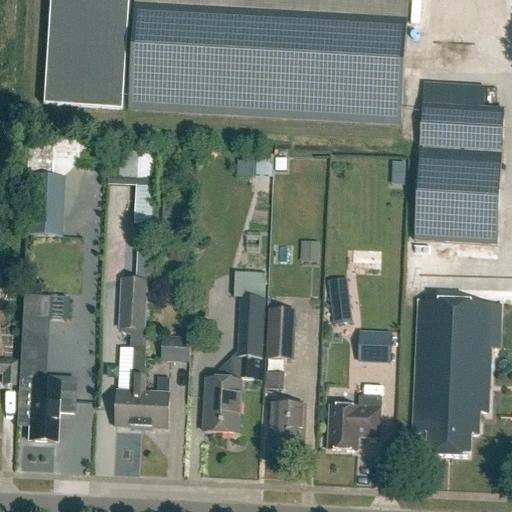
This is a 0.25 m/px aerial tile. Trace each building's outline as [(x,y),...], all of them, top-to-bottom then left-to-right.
[(48,0),(42,107),(123,112),(129,0),(48,0)] [(136,7),(129,113),(402,128),(408,22),(136,7)] [(421,149),(417,198),(415,243),(498,248),(502,157),(502,154),(504,111),(423,107),(421,149)] [(79,144),(78,168),(106,169),(107,145),(79,144)] [(157,227),(158,157),(115,156),(114,187),(141,188),(140,227),(157,227)] [(391,165),(391,176),(403,176),(404,165),(391,165)] [(62,240),(65,182),(27,180),(24,238),(62,240)] [(178,208),(178,199),(170,199),(170,208),(162,207),(161,219),(189,221),(190,209),(178,208)] [(184,267),(193,248),(175,240),(167,260),(184,267)] [(302,245),(302,256),(319,257),(320,246),(302,245)] [(138,256),(137,282),(147,283),(149,283),(151,257),(138,256)] [(262,361),(266,277),(235,276),(234,300),(241,300),(238,360),(241,360),(241,381),(259,382),(260,361),(262,361)] [(116,431),(142,432),(144,396),(145,380),(146,352),(147,333),(144,333),(147,283),(137,282),(121,281),(118,332),(124,332),(123,334),(133,337),(132,349),(132,351),(133,352),(133,353),(132,354),(134,358),(134,360),(133,379),(132,395),(118,395),(116,431)] [(347,282),(329,284),(333,317),(351,315),(347,282)] [(22,298),(20,342),(43,344),(44,322),(45,299),(22,298)] [(68,301),(45,299),(44,322),(67,323),(68,301)] [(419,306),(413,436),(414,436),(429,436),(428,458),(471,460),(472,438),(479,439),(480,416),(488,416),(491,351),(499,351),(500,337),(501,309),(419,306)] [(294,364),(296,314),(268,312),(266,362),(294,364)] [(390,367),(391,335),(359,334),(357,365),(390,367)] [(163,340),(162,364),(190,365),(191,341),(163,340)] [(270,374),(270,391),(286,391),(286,374),(270,374)] [(144,396),(142,432),(168,433),(170,397),(169,397),(170,381),(158,381),(157,397),(144,396)] [(30,426),(30,430),(29,444),(55,445),(57,416),(74,417),(75,386),(18,383),(16,430),(17,430),(17,426),(30,426)] [(239,436),(241,385),(207,383),(205,435),(239,436)] [(380,442),(383,401),(360,399),(359,411),(330,409),(328,453),(358,454),(359,440),(380,442)] [(305,452),(307,410),(274,409),(272,450),(305,452)]
